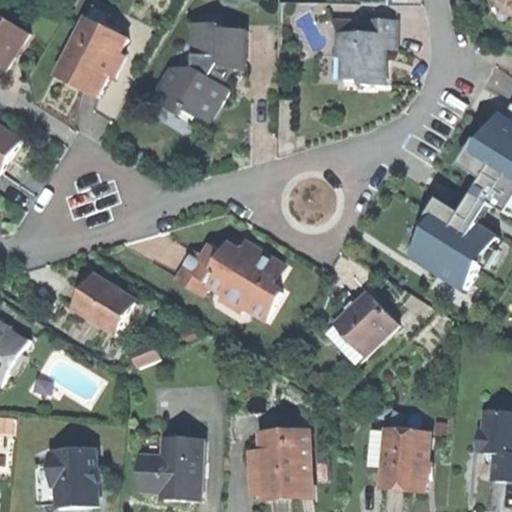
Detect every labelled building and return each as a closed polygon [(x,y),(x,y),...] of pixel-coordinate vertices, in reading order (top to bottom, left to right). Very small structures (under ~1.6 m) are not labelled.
[(87,19),(90,20),(108,30),(114,18),(93,7),(87,19)] [(0,64),(7,70),(18,54),(31,35),(0,13),(0,64)] [(78,89),(102,101),(133,43),(108,30),(90,20),(59,79),(78,89)] [(225,87),(232,72),(249,72),(248,31),(222,31),(222,28),(197,28),(196,71),(176,71),(158,105),(171,112),(183,118),(186,112),(206,123),(215,106),(222,109),(232,90),(225,87)] [(339,34),(338,57),(346,58),(345,81),(365,81),(365,85),(376,86),(388,86),(389,58),(374,58),(375,28),(351,28),(351,34),(339,34)] [(511,112),(503,108),(478,149),(496,159),(511,168),(511,112)] [(0,176),(2,177),(12,161),(24,143),(0,127),(0,176)] [(511,170),(511,168),(496,159),(465,209),(482,220),(511,170)] [(465,209),(447,197),(411,252),(462,286),(499,231),(482,220),(465,209)] [(232,243),(224,257),(233,263),(238,266),(241,262),(247,252),(232,243)] [(189,266),(180,281),(205,296),(211,286),(228,296),(227,298),(246,309),(247,307),(268,320),(285,294),(276,288),(269,284),(281,265),(264,255),(265,254),(251,245),(247,252),(241,262),(238,266),(233,263),(224,257),(212,249),(205,260),(195,254),(189,266)] [(287,269),(281,265),(269,284),(276,288),(287,269)] [(92,294),(82,311),(122,336),(132,321),(143,303),(103,278),(92,294)] [(337,328),(367,360),(403,326),(372,294),(352,314),(337,328)] [(0,381),(5,385),(6,386),(13,376),(25,356),(33,344),(16,333),(17,331),(1,320),(0,322),(0,381)] [(142,327),(132,321),(122,336),(133,342),(142,327)] [(359,368),(367,360),(337,328),(328,336),(359,368)] [(135,354),(141,370),(163,361),(157,346),(135,354)] [(29,358),(25,356),(13,376),(16,378),(29,358)] [(510,484),(511,484),(511,413),(489,412),(488,433),(487,455),(498,455),(496,484),(510,484)] [(373,470),(387,471),(390,433),(376,432),(373,470)] [(387,471),(386,487),(405,489),(427,490),(431,436),(390,433),(387,471)] [(269,496),(270,501),(291,500),(308,500),(307,484),(317,484),(315,434),(268,435),(268,456),(269,496)] [(143,463),(143,495),(165,496),(165,504),(179,504),(205,504),(207,442),(166,441),(166,463),(143,463)] [(60,490),(61,511),(80,511),(101,509),(98,453),(57,455),(57,458),(52,458),(54,490),(60,490)] [(258,496),(269,496),(268,456),(257,456),(258,496)] [(317,499),(317,484),(307,484),(308,500),(317,499)]
